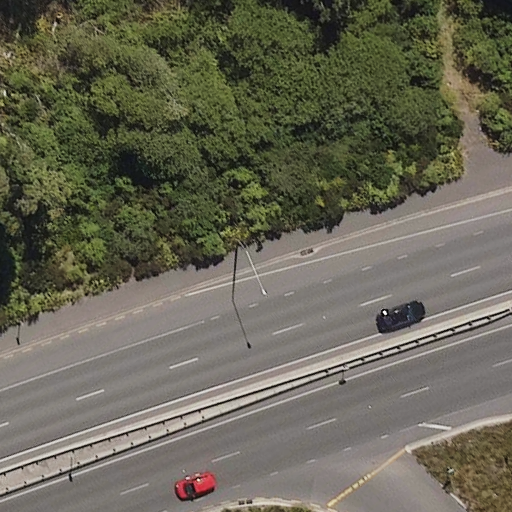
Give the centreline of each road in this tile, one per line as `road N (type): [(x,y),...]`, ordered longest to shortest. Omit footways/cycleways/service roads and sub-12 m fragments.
road 1 (trunk): [(0,425),(511,252)]
road 2 (trunk): [(314,427),(72,511)]
road 3 (trunk): [(511,362),(314,427)]
road 4 (trunk): [(408,511),(314,427)]
